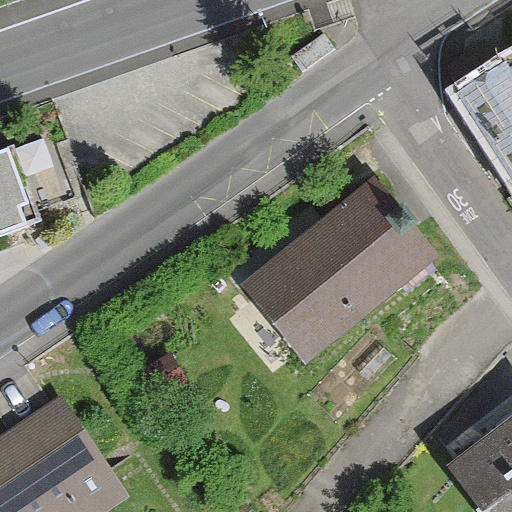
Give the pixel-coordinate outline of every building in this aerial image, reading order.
[(511,59),(504,64),(501,58),(450,86),(507,191),(511,188),(511,59)] [(12,151),(0,155),(0,256),(38,241),(12,151)] [(428,250),(365,175),(235,284),(298,358),(428,250)] [(263,511),(282,511),(418,363),(382,330),(237,488),(263,511)] [(511,511),(511,373),(425,440),(479,511),(511,511)] [(55,401),(0,435),(0,511),(94,511),(117,498),(55,401)]
